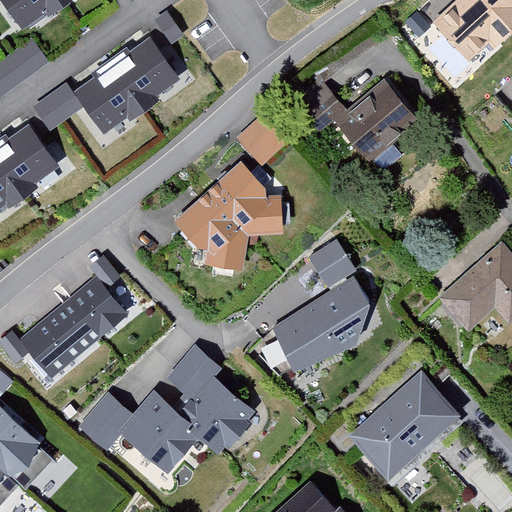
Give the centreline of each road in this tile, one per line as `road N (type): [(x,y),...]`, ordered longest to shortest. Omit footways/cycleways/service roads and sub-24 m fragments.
road 1 (residential): [(282,69),(198,148),(0,300)]
road 2 (residential): [(0,109),(147,0)]
road 3 (residential): [(385,0),(282,69)]
